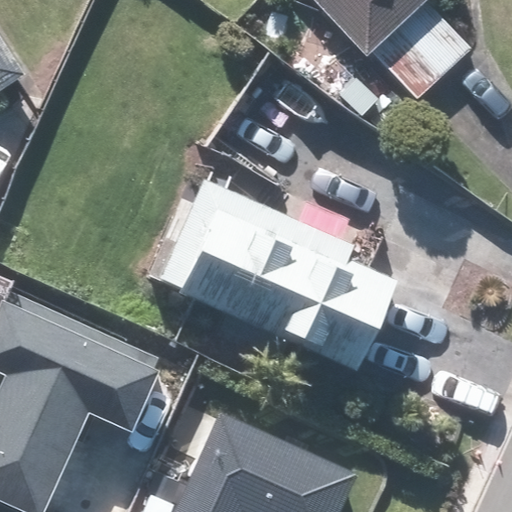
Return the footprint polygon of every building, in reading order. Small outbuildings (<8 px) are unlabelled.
[(325,0),(418,98),(475,44),(433,0),(325,0)] [(0,22),(0,89),(31,69),(0,22)] [(203,164),(157,274),(370,362),(409,269),(364,250),(371,234),(203,164)] [(166,357),(11,288),(0,311),(0,366),(8,370),(0,387),(0,491),(47,511),(52,511),(99,407),(136,424),(166,357)] [(353,511),(376,462),(232,397),(179,511),(353,511)]
